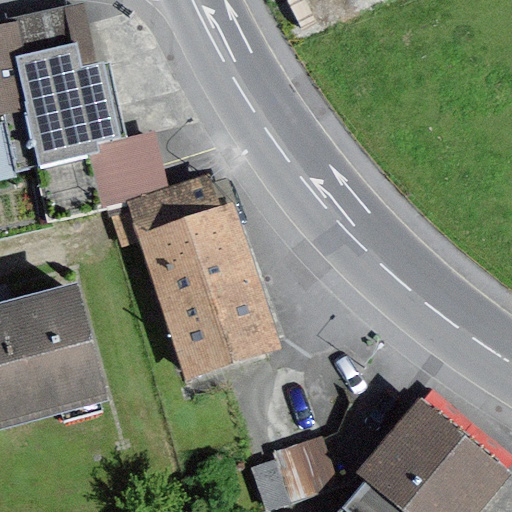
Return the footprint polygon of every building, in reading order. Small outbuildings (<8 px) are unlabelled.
[(87,10),(0,28),(0,122),(34,115),(45,163),(117,148),(87,10)] [(182,382),(279,352),(234,209),(137,239),(182,382)] [(87,294),(0,317),(0,443),(119,412),(87,294)] [(476,511),(510,469),(424,400),(338,511),(476,511)] [(324,449),(277,464),(293,511),(303,511),(341,500),(324,449)]
